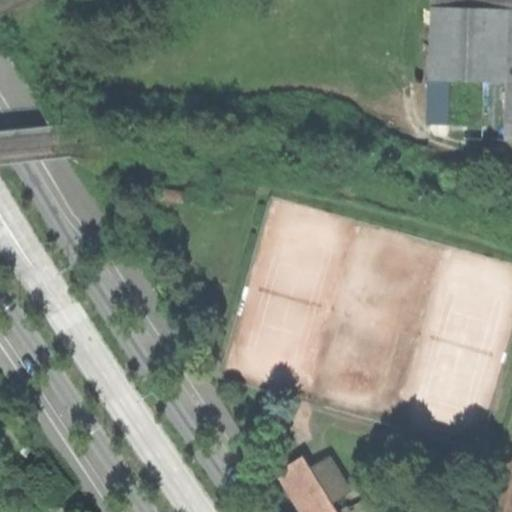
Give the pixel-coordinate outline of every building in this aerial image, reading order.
[(505,140),(511,139),(511,0),(433,0),(431,53),(508,55),(505,140)] [(427,137),(454,139),(456,90),(429,89),(427,137)] [(224,193),(256,196),(257,186),(226,182),(224,193)] [(304,458),(279,474),(302,511),(337,511),(330,501),(312,471),(304,458)] [(332,459),(312,471),(330,501),(350,489),(332,459)]
